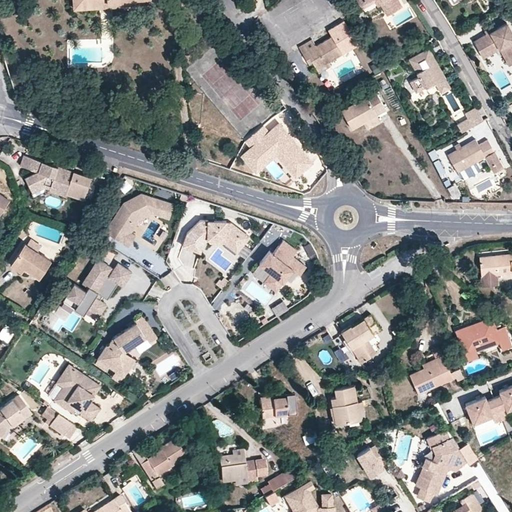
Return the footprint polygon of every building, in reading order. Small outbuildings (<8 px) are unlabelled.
[(361,0),(363,3),(367,0),(382,0),(385,3),(379,7),(382,13),(386,12),(388,15),(403,7),(398,0),(361,0)] [(474,42),(482,54),(501,42),(511,60),(511,30),(507,22),(496,29),(486,34),(474,42)] [(484,30),(486,34),(496,29),(493,24),(484,30)] [(298,47),(302,54),(307,52),(313,63),(316,70),(328,64),(343,56),(333,38),(316,47),(312,40),(298,47)] [(511,60),(501,42),(482,54),(484,58),(500,48),(510,64),(511,62),(511,60)] [(428,48),(418,54),(422,61),(425,59),(426,61),(434,57),(428,48)] [(307,52),(302,54),(308,66),(313,63),(307,52)] [(450,86),(434,57),(426,61),(425,59),(422,61),(418,54),(409,59),(419,77),(412,81),(418,91),(435,81),(441,91),(450,86)] [(370,63),(374,72),(381,68),(377,60),(370,63)] [(330,68),(328,64),(316,70),(318,74),(330,68)] [(351,128),(363,122),(375,115),(386,109),(375,89),(340,108),(351,128)] [(511,93),(503,98),(507,104),(511,100),(511,93)] [(487,116),(480,104),(469,110),(472,115),(476,123),(487,116)] [(375,115),(363,122),(367,127),(378,121),(375,115)] [(461,131),(476,123),(472,115),(462,121),(463,123),(458,126),(461,131)] [(253,148),(244,157),(256,171),(276,153),(283,147),(291,156),(283,162),(295,176),(307,166),(306,164),(310,160),(290,136),(285,140),(282,136),(286,132),(279,124),(269,132),(263,125),(245,139),(253,148)] [(475,139),(447,155),(457,172),(485,157),(493,172),(502,167),(486,139),(478,144),(475,139)] [(276,153),(283,162),(291,156),(283,147),(276,153)] [(25,176),(31,189),(44,183),(50,185),(49,188),(48,189),(64,194),(65,192),(83,198),(90,177),(51,163),(44,160),(24,153),(22,159),(20,164),(38,170),(25,176)] [(47,153),(44,160),(51,163),(54,156),(47,153)] [(118,187),(123,193),(131,185),(126,179),(118,187)] [(44,183),(31,189),(34,194),(44,190),(45,186),(44,183)] [(0,214),(1,215),(12,200),(0,191),(0,214)] [(171,203),(139,192),(122,201),(104,230),(117,238),(124,227),(129,231),(137,217),(149,211),(159,214),(161,206),(170,208),(171,203)] [(167,217),(170,208),(161,206),(159,214),(167,217)] [(185,232),(181,245),(198,250),(201,242),(206,237),(223,237),(228,241),(234,233),(243,239),(247,233),(229,220),(224,220),(224,218),(198,218),(185,232)] [(129,231),(124,227),(117,238),(128,244),(134,234),(129,231)] [(223,237),(206,237),(207,241),(221,241),(235,251),(243,239),(234,233),(228,241),(223,237)] [(269,249),(259,263),(271,272),(283,281),(292,268),(299,273),(305,265),(292,255),(296,249),(282,238),(272,252),(269,249)] [(27,246),(15,263),(27,272),(34,277),(40,281),(52,264),(27,246)] [(511,246),(505,248),(476,251),(480,270),(481,270),(496,269),(497,269),(509,266),(509,265),(511,264),(511,246)] [(95,299),(97,294),(103,298),(107,300),(117,284),(122,287),(131,272),(116,264),(108,278),(105,276),(110,268),(96,260),(91,268),(95,271),(90,280),(86,277),(82,285),(88,289),(85,293),(73,286),(67,298),(78,304),(75,311),(84,316),(88,310),(100,317),(106,305),(101,302),(95,299)] [(27,272),(15,263),(10,269),(23,278),(27,272)] [(95,271),(91,268),(86,277),(90,280),(95,271)] [(496,269),(481,270),(482,280),(497,279),(496,269)] [(283,281),(271,272),(264,281),(276,290),(283,281)] [(275,314),(287,307),(282,299),(270,306),(275,314)] [(361,339),(365,337),(379,328),(368,312),(350,323),(349,322),(341,327),(360,360),(370,354),(361,339)] [(137,325),(114,340),(108,348),(107,348),(98,361),(118,374),(126,360),(121,357),(123,354),(146,339),(150,345),(157,340),(143,318),(136,323),(137,325)] [(462,329),(460,330),(465,343),(467,349),(478,346),(479,350),(502,342),(504,349),(511,345),(511,344),(505,326),(497,329),(493,318),(462,329)] [(465,343),(460,330),(456,332),(461,345),(465,343)] [(373,351),(365,337),(361,339),(370,354),(373,351)] [(466,355),(479,350),(478,346),(467,349),(464,351),(466,355)] [(340,347),(333,351),(340,361),(347,357),(340,347)] [(424,370),(411,376),(419,394),(455,378),(456,380),(463,377),(459,368),(450,371),(440,347),(431,350),(435,359),(437,364),(424,370)] [(135,361),(123,354),(121,357),(126,360),(118,374),(125,378),(135,361)] [(422,364),(424,370),(437,364),(435,359),(422,364)] [(66,383),(64,387),(55,400),(74,412),(77,407),(82,411),(81,414),(92,421),(100,408),(89,401),(82,397),(87,390),(93,394),(99,385),(67,364),(61,373),(62,373),(64,374),(66,383)] [(56,382),(64,387),(66,383),(64,374),(62,373),(56,382)] [(355,383),(335,386),(336,395),(333,396),(337,423),(360,419),(355,383)] [(493,398),(502,421),(509,418),(507,411),(511,409),(511,386),(499,391),(501,395),(493,398)] [(82,397),(89,401),(93,394),(87,390),(82,397)] [(285,395),(271,397),(260,398),(262,414),(296,411),(293,391),(284,392),(285,395)] [(0,436),(7,427),(29,412),(19,396),(0,407),(0,436)] [(496,424),(502,421),(493,398),(487,401),(485,397),(466,405),(473,425),(493,417),(496,424)] [(54,410),(48,406),(42,414),(48,419),(54,410)] [(61,433),(69,420),(54,410),(48,419),(46,423),(61,433)] [(73,423),(69,420),(61,432),(65,435),(73,423)] [(460,468),(470,462),(447,427),(425,438),(429,446),(430,445),(434,452),(431,459),(423,457),(421,463),(423,464),(415,483),(420,486),(417,494),(429,499),(433,491),(437,492),(447,466),(443,465),(444,461),(460,468)] [(179,445),(187,440),(181,430),(173,435),(179,445)] [(305,444),(312,443),(311,433),(303,434),(305,444)] [(157,474),(185,456),(173,439),(158,448),(161,453),(147,462),(138,448),(131,453),(156,492),(165,487),(157,474)] [(371,445),(359,452),(372,474),(384,467),(383,465),(390,461),(379,443),(373,447),(371,445)] [(245,448),(234,449),(221,451),(224,473),(247,470),(247,476),(259,475),(257,460),(247,461),(247,458),(245,448)] [(267,459),(257,460),(259,475),(269,474),(267,459)] [(285,484),(294,479),(292,470),(280,476),(285,484)] [(285,484),(280,476),(267,483),(272,491),(285,484)] [(310,481),(287,494),(296,510),(296,511),(333,511),(333,508),(331,508),(331,495),(321,495),(321,509),(317,509),(317,506),(308,491),(314,488),(310,481)] [(126,511),(124,508),(131,504),(121,491),(90,511),(87,506),(76,511),(126,511)] [(277,501),(272,491),(263,496),(268,506),(277,501)] [(487,511),(476,491),(465,496),(474,511),(471,511),(457,511),(456,510),(452,511),(487,511)] [(296,511),(296,510),(287,494),(284,496),(293,511),(292,511),(296,511)] [(371,510),(372,511),(387,511),(382,503),(371,510)]
